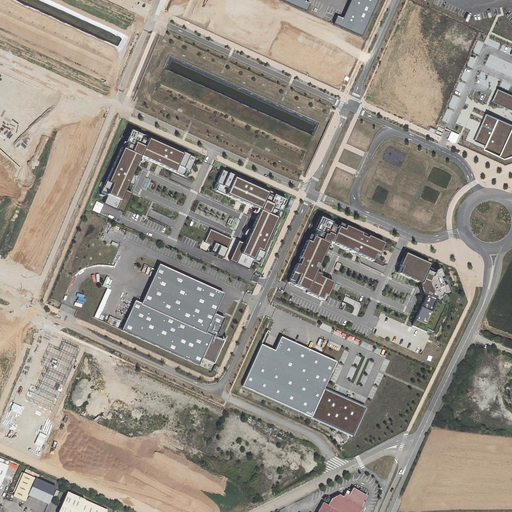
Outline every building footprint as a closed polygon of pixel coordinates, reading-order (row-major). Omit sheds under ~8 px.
[(250,42),(262,14),(243,5),(238,16),(235,14),(236,13),(236,12),(235,11),(234,11),(233,11),(232,11),(232,12),(231,12),(219,6),(221,0),(190,0),(187,8),(193,10),(191,15),(207,23),(209,20),(212,21),(213,19),(233,28),(232,30),(235,32),(233,34),(250,42)] [(280,0),(307,12),(311,3),(305,0),(304,0),(280,0)] [(379,0),(351,0),(344,18),(338,15),(334,24),(363,36),(379,0)] [(330,72),(343,78),(351,59),(339,53),(341,48),(328,42),(323,54),(314,50),(314,49),(314,48),(314,47),(314,46),(313,46),(312,46),(311,46),(310,47),(310,48),(297,42),(302,31),(282,22),(270,51),(286,58),(287,55),(290,57),(291,55),(311,63),(310,66),(313,67),(312,70),(328,77),(330,72)] [(0,99),(11,87),(0,77),(0,99)] [(511,111),(511,95),(497,89),(491,102),(511,111)] [(511,125),(486,114),(473,142),(484,147),(482,150),(504,160),(511,157),(511,125)] [(104,204),(123,212),(132,193),(128,191),(143,158),(188,178),(197,158),(132,128),(102,192),(109,195),(104,204)] [(0,184),(1,183),(3,183),(6,181),(8,179),(10,176),(11,173),(11,170),(10,165),(8,162),(5,160),(1,159),(0,158),(0,184)] [(213,188),(221,170),(212,166),(203,184),(213,188)] [(289,199),(223,169),(214,189),(260,210),(245,242),(240,240),(231,260),(249,268),(253,260),(260,264),(289,199)] [(308,293),(325,300),(327,295),(330,297),(337,281),(323,275),(324,273),(318,271),(332,240),(378,260),(385,243),(320,215),(291,282),(309,290),(308,293)] [(211,229),(205,242),(214,246),(212,251),(224,257),(232,239),(211,229)] [(432,263),(406,251),(396,272),(421,283),(426,296),(414,325),(426,330),(427,327),(434,330),(445,304),(439,302),(443,293),(447,294),(451,293),(442,268),(438,269),(437,272),(430,269),(432,263)] [(134,301),(121,330),(198,365),(201,358),(213,364),(224,341),(215,337),(224,318),(214,314),(223,293),(158,264),(141,303),(134,301)] [(112,319),(111,326),(120,327),(121,320),(112,319)] [(241,386),(352,436),(365,408),(323,389),(336,362),(280,337),(274,351),(271,357),(257,351),(241,386)] [(51,412),(80,349),(63,342),(59,352),(49,347),(41,365),(46,368),(36,389),(32,388),(26,400),(51,412)] [(271,357),(274,351),(260,345),(257,351),(271,357)] [(106,464),(144,377),(110,362),(72,450),(106,464)] [(129,474),(167,387),(144,377),(106,464),(129,474)] [(20,480),(15,493),(13,495),(25,500),(34,478),(23,473),(20,480)] [(352,488),(348,495),(362,503),(366,496),(352,488)] [(64,511),(72,495),(66,492),(57,511),(64,511)] [(357,511),(362,503),(348,495),(344,493),(343,496),(339,494),(335,501),(331,498),(327,505),(323,502),(317,511),(357,511)] [(105,511),(106,510),(72,495),(64,511),(105,511)]
